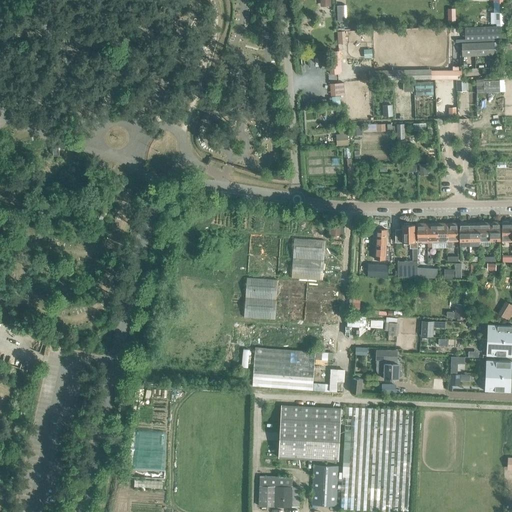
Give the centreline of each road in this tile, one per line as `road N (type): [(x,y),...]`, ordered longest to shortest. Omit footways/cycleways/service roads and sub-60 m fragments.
road 1 (unclassified): [(82,511),(150,214),(169,195),(198,184),(296,199)]
road 2 (track): [(511,407),(262,398),(255,511)]
road 3 (residential): [(511,203),(296,199)]
road 4 (unclassified): [(296,199),(285,0)]
